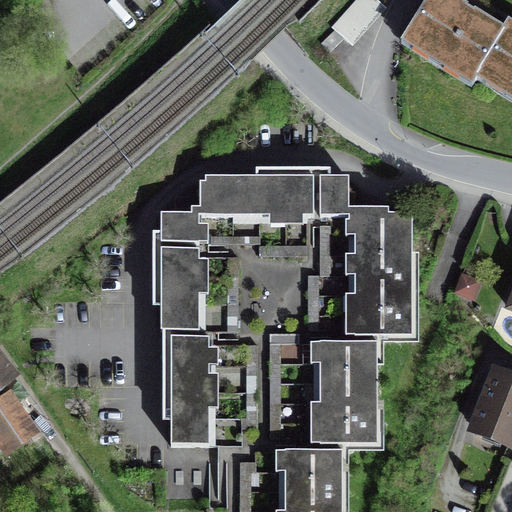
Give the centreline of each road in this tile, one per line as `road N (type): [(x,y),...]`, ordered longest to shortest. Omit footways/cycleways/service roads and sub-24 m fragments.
road 1 (residential): [(232,0),(306,85),(367,138)]
road 2 (residential): [(367,138),(448,172),(511,187)]
road 3 (residential): [(420,0),(400,21),(367,138)]
